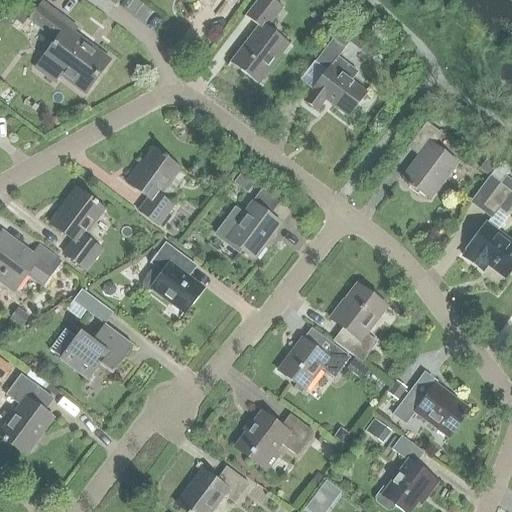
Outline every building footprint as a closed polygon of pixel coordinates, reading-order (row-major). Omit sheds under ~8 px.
[(258,85),(287,47),(291,49),(292,48),(267,30),(283,10),(269,0),(257,0),(245,16),(258,26),(226,68),(227,68),(230,65),(261,89),(261,88),(258,85)] [(28,21),(55,42),(34,70),(52,83),(58,76),(83,95),(106,64),(83,47),(86,44),(72,33),(75,29),(41,3),(28,21)] [(14,10),(9,18),(13,21),(19,14),(14,10)] [(326,71),(303,102),(316,111),(324,101),(346,117),(365,93),(350,82),(357,73),(337,58),(343,49),(351,40),(338,30),(331,40),(314,62),(326,71)] [(431,119),(440,127),(446,120),(436,113),(431,119)] [(425,123),(406,148),(418,157),(401,180),(428,200),(455,164),(432,146),(441,135),(425,123)] [(158,197),(178,170),(152,150),(136,172),(134,171),(125,183),(146,198),(136,211),(157,227),(172,207),(158,197)] [(216,166),(228,175),(233,168),(221,160),(216,166)] [(485,160),(478,169),(488,177),(495,167),(485,160)] [(233,184),(246,193),(253,184),(240,174),(233,184)] [(511,194),(498,184),(484,203),(503,217),(511,204),(511,194)] [(82,238),(102,211),(75,190),(49,225),(72,242),(63,255),(84,271),(100,251),(82,238)] [(233,208),(215,233),(240,251),(237,255),(238,255),(241,251),(253,261),(279,225),(251,204),(242,215),(233,208)] [(511,239),(509,243),(485,225),(466,250),(467,251),(462,257),(481,272),(486,265),(504,279),(511,267),(511,239)] [(0,282),(12,292),(25,274),(42,286),(59,263),(37,247),(31,256),(1,234),(0,234),(0,282)] [(143,291),(147,290),(183,317),(204,289),(188,278),(196,268),(164,244),(148,264),(154,268),(152,271),(150,270),(139,284),(140,288),(143,291)] [(104,296),(109,297),(113,295),(115,290),(113,285),(108,283),(103,286),(101,291),(104,296)] [(376,343),(364,334),(385,307),(356,285),(330,321),(341,329),(331,342),(361,363),(376,343)] [(80,289),(71,301),(87,313),(96,302),(80,289)] [(16,309),(9,320),(22,328),(29,317),(16,309)] [(111,375),(131,348),(102,326),(91,341),(79,333),(75,338),(63,329),(48,349),(60,358),(59,359),(87,380),(99,365),(111,375)] [(349,358),(331,345),(323,357),(301,340),(277,372),(302,391),(319,368),(333,379),(349,358)] [(0,360),(0,380),(0,381),(10,368),(0,360)] [(19,376),(4,396),(19,406),(0,431),(0,438),(24,456),(51,419),(43,413),(53,400),(19,376)] [(395,381),(386,394),(396,401),(406,389),(395,381)] [(467,411),(434,386),(422,402),(409,392),(391,416),(405,425),(414,413),(447,438),(467,411)] [(277,455),(272,451),(278,444),(294,456),(312,433),(288,415),(279,428),(261,414),(234,449),(265,472),(277,455)] [(364,432),(381,445),(390,432),(373,419),(364,432)] [(332,438),(342,445),(348,435),(339,428),(332,438)] [(391,511),(394,505),(403,511),(408,511),(422,494),(425,497),(435,484),(413,467),(422,454),(400,437),(390,450),(406,462),(385,490),(381,487),(374,497),(375,504),(386,511),(391,511)] [(183,511),(210,511),(222,496),(233,505),(248,485),(225,468),(215,481),(200,471),(175,505),(183,511)] [(308,511),(324,511),(339,493),(324,482),(305,509),(308,511)]
